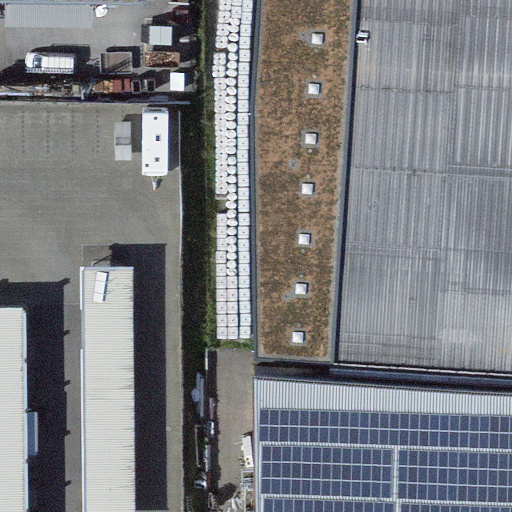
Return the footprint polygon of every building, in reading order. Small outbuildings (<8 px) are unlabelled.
[(0,0),(0,18),(1,18),(1,5),(146,8),(146,0),(0,0)] [(511,0),(258,0),(249,115),(260,357),(511,377),(511,0)] [(134,511),(134,272),(85,272),(84,511),(134,511)] [(0,312),(0,511),(28,511),(24,312),(0,312)] [(258,511),(511,511),(511,400),(257,379),(258,511)]
